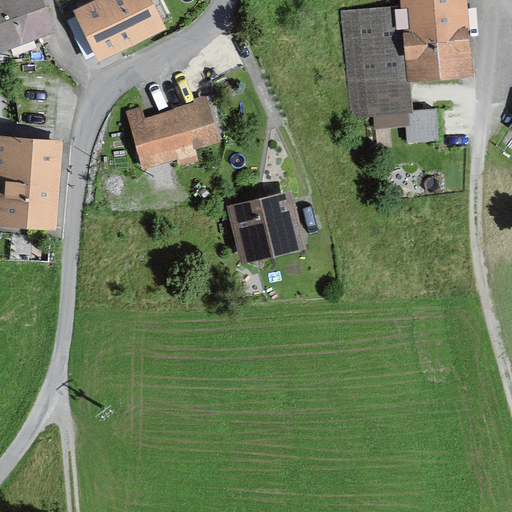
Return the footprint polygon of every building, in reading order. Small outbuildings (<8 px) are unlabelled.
[(0,0),(0,47),(45,30),(33,0),(0,0)] [(100,53),(158,24),(146,0),(107,0),(81,13),(100,53)] [(454,0),(402,0),(403,5),(405,34),(409,66),(417,66),(418,75),(461,72),(454,0)] [(404,110),(406,141),(437,139),(435,108),(412,110),(405,34),(403,5),(345,9),(352,114),(404,110)] [(180,166),(217,155),(213,143),(219,141),(207,102),(175,112),(179,127),(148,137),(140,108),(127,112),(144,168),(178,158),(180,166)] [(0,181),(3,182),(0,216),(47,220),(53,141),(0,136),(0,181)] [(286,200),(240,210),(249,253),(296,243),(286,200)]
